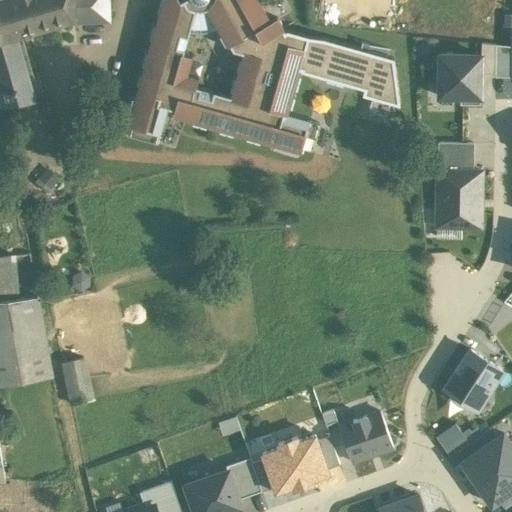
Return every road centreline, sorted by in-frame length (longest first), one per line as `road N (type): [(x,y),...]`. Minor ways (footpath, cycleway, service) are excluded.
road 1 (unclassified): [(432,466),(418,432),(417,399),(500,252),(506,112)]
road 2 (unclassified): [(432,466),(316,505)]
